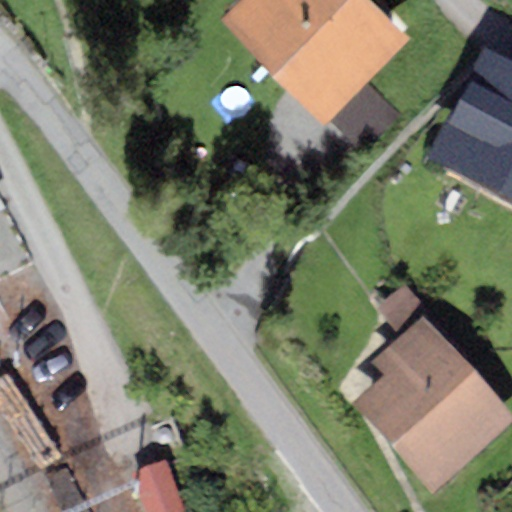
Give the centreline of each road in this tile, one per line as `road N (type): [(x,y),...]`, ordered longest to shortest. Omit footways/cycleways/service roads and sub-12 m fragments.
road 1 (residential): [(345,511),(52,111),(0,53)]
road 2 (track): [(0,149),(87,339),(105,404),(105,471),(123,511)]
